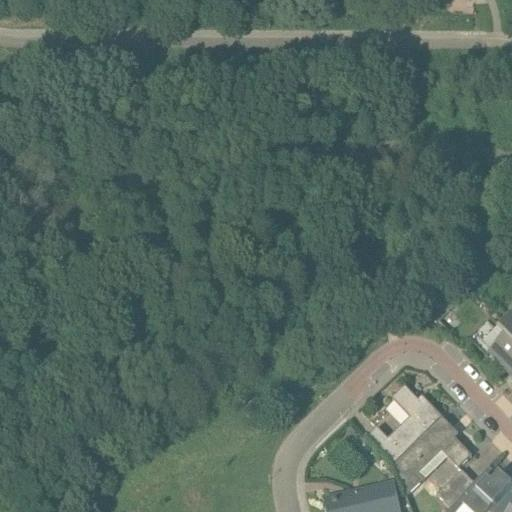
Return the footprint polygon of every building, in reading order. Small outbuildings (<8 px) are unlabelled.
[(511,318),(485,346),(511,373),(511,318)] [(393,468),(439,424),(443,421),(428,406),(424,409),(405,390),(393,402),(414,424),(391,445),(377,430),(367,440),(393,467),(393,468)] [(442,454),(459,472),(472,459),(439,424),(393,468),(406,500),(423,482),(418,477),(442,454)] [(489,470),(474,486),(450,511),(460,511),(464,508),(468,511),(499,511),(500,511),(495,506),(511,487),(511,486),(500,475),(497,478),(489,470)] [(437,497),(450,511),(474,486),(462,474),(437,497)] [(328,511),(399,511),(394,486),(326,502),(328,511)] [(499,511),(511,511),(511,499),(500,511),(499,511)]
